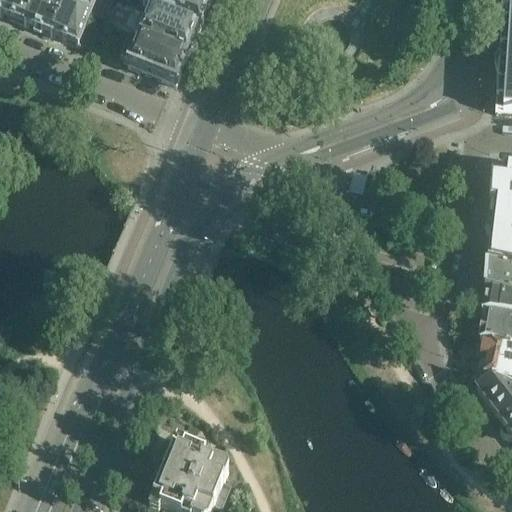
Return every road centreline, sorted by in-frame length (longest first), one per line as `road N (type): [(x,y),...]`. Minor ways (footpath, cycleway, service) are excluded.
road 1 (secondary): [(78,511),(197,225),(222,191),(283,157)]
road 2 (secondary): [(208,132),(46,511)]
road 3 (residential): [(283,157),(319,175),(434,368)]
road 4 (residential): [(434,368),(473,143)]
road 5 (residential): [(208,132),(0,45)]
road 6 (secondary): [(283,157),(445,90),(464,62)]
road 7 (secondary): [(261,0),(208,132)]
road 8 (residential): [(511,470),(469,430),(434,368)]
